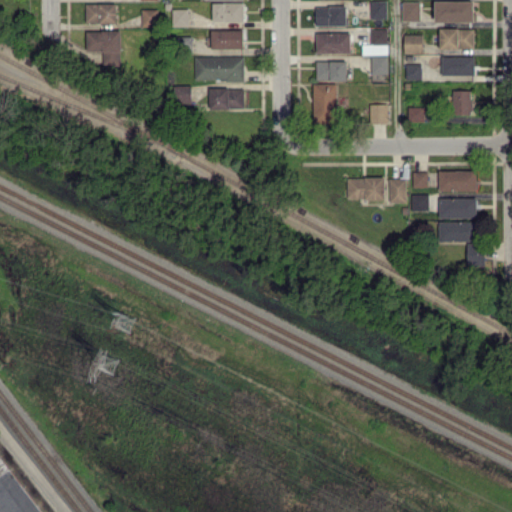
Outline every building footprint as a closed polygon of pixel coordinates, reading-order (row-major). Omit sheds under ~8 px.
[(370,18),(387,18),(387,0),(371,0),(370,18)] [(435,21),(474,21),(473,0),(436,0),(435,0),(435,21)] [(403,1),(402,19),(420,20),(420,1),(403,1)] [(86,22),(117,22),(116,2),(85,3),(86,22)] [(244,2),(212,2),(213,21),(244,20),(244,2)] [(316,24),(346,24),(346,5),(316,5),(316,24)] [(173,26),(189,25),(188,7),(172,8),(173,26)] [(158,8),(141,8),(142,25),(159,25),(158,8)] [(439,28),(439,48),(474,47),(474,27),(439,28)] [(243,47),(242,28),(211,29),(211,48),(243,47)] [(371,44),(387,44),(387,28),(371,28),(371,44)] [(120,29),(86,30),(86,50),(102,49),(102,65),(121,64),(120,29)] [(351,32),(316,31),(316,51),(350,52),(351,32)] [(423,52),(422,33),(404,34),(404,52),(423,52)] [(244,55),(194,56),(194,80),(244,79),(244,55)] [(388,55),(372,55),(371,73),(388,73),(388,55)] [(475,55),(442,56),(442,74),(475,74),(475,55)] [(347,80),(347,60),(316,60),(316,79),(347,80)] [(406,63),(406,79),(421,79),(421,63),(406,63)] [(313,83),(313,123),(337,123),(337,82),(313,83)] [(191,102),(190,84),(175,85),(175,102),(191,102)] [(209,88),(209,108),(244,107),(243,87),(209,88)] [(453,89),(453,113),(472,113),(472,89),(453,89)] [(370,122),(389,122),(388,103),(370,103),(370,122)] [(408,120),(424,121),(424,106),(408,106),(408,120)] [(439,190),(476,189),(476,169),(438,170),(439,190)] [(427,170),(412,171),(412,186),(427,186),(427,170)] [(346,198),(384,199),(384,177),(347,176),(346,198)] [(389,202),(406,201),(406,177),(389,177),(389,202)] [(429,193),(411,193),(411,210),(428,210),(429,193)] [(476,197),(438,197),(439,217),(476,217),(476,197)] [(439,240),(475,240),(475,220),(438,220),(439,240)] [(466,265),(484,265),(484,242),(467,241),(466,265)] [(42,511),(0,453),(0,511),(42,511)]
